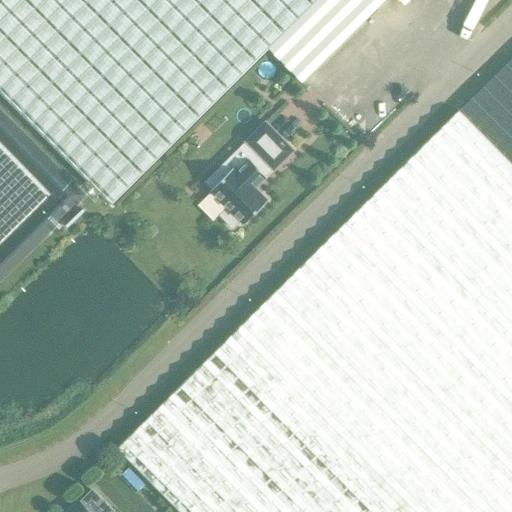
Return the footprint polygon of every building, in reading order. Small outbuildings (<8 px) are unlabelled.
[(0,0),(0,91),(112,204),(268,49),(317,0),(0,0)] [(302,83),(385,0),(317,0),(268,49),(302,83)] [(118,450),(178,511),(511,511),(511,164),(459,111),(118,450)] [(273,170),(293,151),(265,122),(261,127),(245,142),(257,154),(250,161),(249,159),(237,170),(234,167),(224,176),(218,170),(206,182),(212,189),(210,191),(227,209),(220,216),(233,229),(240,222),(243,225),(268,201),(253,187),(260,180),(262,182),(266,177),(265,175),(272,169),(273,170)] [(87,511),(78,502),(68,511),(87,511)]
